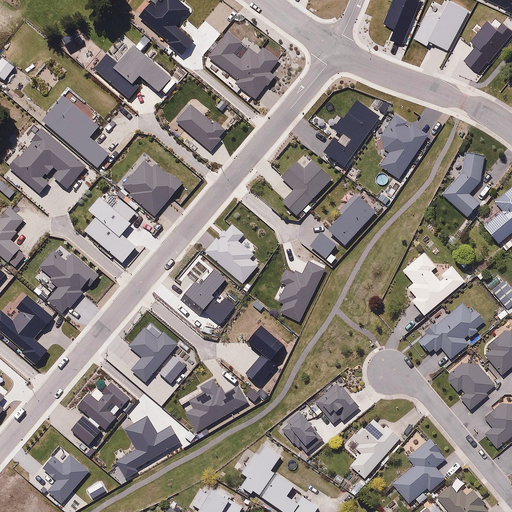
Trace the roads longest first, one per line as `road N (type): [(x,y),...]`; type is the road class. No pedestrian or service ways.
road 1 (residential): [(0,448),(183,234)]
road 2 (residential): [(336,52),(183,234)]
road 3 (residential): [(511,127),(475,104),(336,52)]
road 4 (residential): [(511,495),(423,392),(391,370)]
